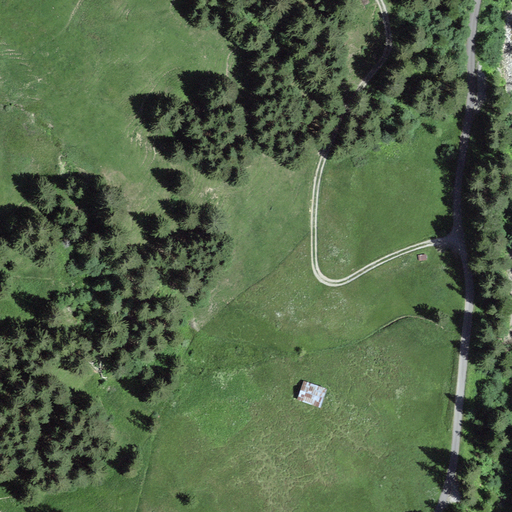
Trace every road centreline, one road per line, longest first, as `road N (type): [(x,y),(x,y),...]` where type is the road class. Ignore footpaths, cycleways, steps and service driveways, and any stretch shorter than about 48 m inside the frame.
road 1 (unclassified): [(477,0),(456,198),(469,297),(454,456),(438,511)]
road 2 (track): [(380,0),(386,52),(351,100),(320,167),(315,267),(337,283),(460,231)]
